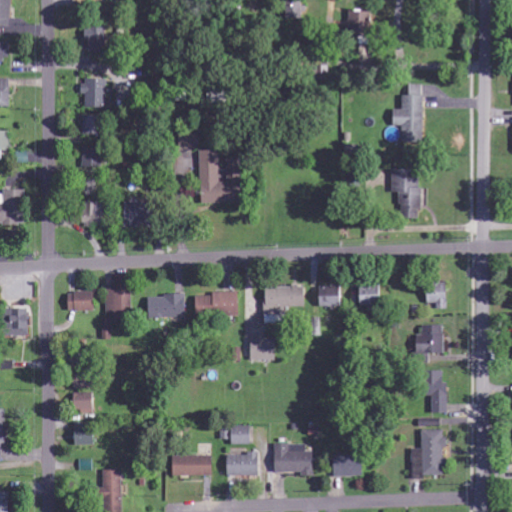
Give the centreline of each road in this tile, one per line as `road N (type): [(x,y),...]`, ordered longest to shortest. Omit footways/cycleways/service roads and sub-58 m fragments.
road 1 (residential): [(0,271),(511,245)]
road 2 (residential): [(481,511),(486,0)]
road 3 (residential): [(48,511),(49,0)]
road 4 (residential): [(481,498),(174,511)]
